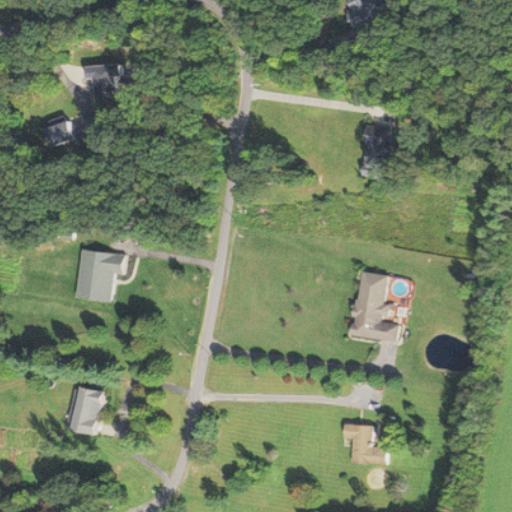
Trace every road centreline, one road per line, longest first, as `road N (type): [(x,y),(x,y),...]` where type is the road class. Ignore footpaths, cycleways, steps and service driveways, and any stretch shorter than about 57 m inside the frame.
road 1 (residential): [(201,0),(230,24),(247,99),(180,475),(137,511)]
road 2 (residential): [(0,37),(158,0)]
